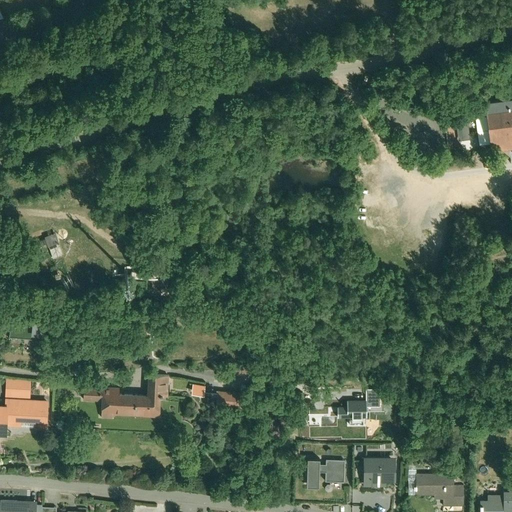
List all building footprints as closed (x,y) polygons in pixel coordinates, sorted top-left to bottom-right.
[(511,98),(486,101),(487,116),(478,117),(482,144),(490,143),(491,148),(511,145),(511,98)] [(458,140),(470,139),(469,119),(458,120),(458,140)] [(65,244),(59,227),(49,230),(55,247),(65,244)] [(33,311),(10,310),(9,329),(33,330),(32,334),(46,334),(47,315),(33,314),(33,311)] [(137,317),(137,326),(151,326),(151,317),(137,317)] [(216,369),(247,363),(245,352),(228,355),(229,359),(214,362),(216,369)] [(124,385),(86,383),(85,398),(103,399),(102,411),(163,414),(164,395),(170,395),(171,373),(151,372),(150,393),(123,392),(124,385)] [(193,374),(191,384),(204,386),(205,376),(193,374)] [(0,427),(7,428),(7,415),(48,417),(49,395),(30,394),(30,377),(6,376),(5,393),(4,393),(4,399),(0,398),(0,427)] [(240,383),(214,382),(213,396),(239,397),(240,383)] [(345,388),(345,394),(335,395),(336,405),(347,405),(347,414),(361,414),(361,405),(364,405),(364,388),(345,388)] [(391,448),(360,448),(360,476),(382,476),(382,472),(391,472),(391,448)] [(341,451),(324,450),(324,455),(316,455),(317,450),(304,450),(303,478),(315,478),(316,465),(323,465),(323,471),(341,472),(341,451)] [(461,477),(450,477),(450,464),(413,464),(413,487),(439,487),(439,505),(461,505),(461,477)] [(478,500),(478,511),(507,511),(507,503),(511,502),(511,478),(507,479),(507,482),(500,482),(500,487),(485,487),(485,490),(477,490),(477,498),(480,498),(480,500),(478,500)] [(2,511),(39,511),(39,494),(2,494),(2,511)] [(89,511),(90,504),(54,503),(53,511),(89,511)]
